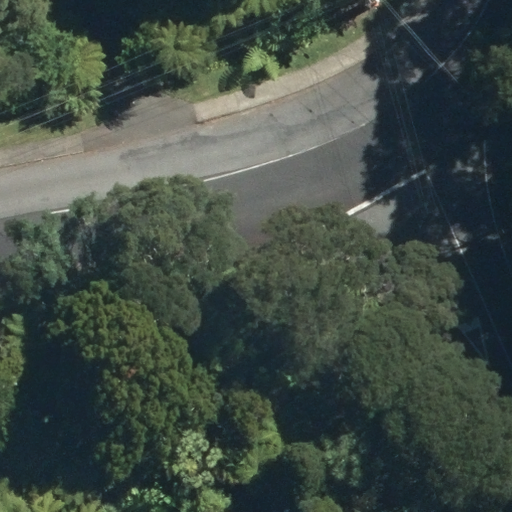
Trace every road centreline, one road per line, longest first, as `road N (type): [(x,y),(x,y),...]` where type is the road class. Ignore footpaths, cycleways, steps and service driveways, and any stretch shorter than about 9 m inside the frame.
road 1 (residential): [(390,122),(0,221)]
road 2 (tertiary): [(511,338),(390,122)]
road 3 (tertiary): [(511,0),(390,122)]
